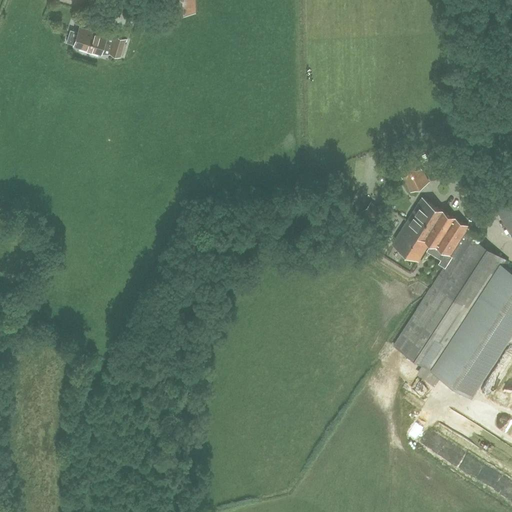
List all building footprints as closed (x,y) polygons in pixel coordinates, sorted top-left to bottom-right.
[(166,0),(167,14),(196,12),(195,0),(166,0)] [(71,29),(69,35),(67,42),(74,44),(74,45),(101,54),(103,47),(111,49),(110,52),(120,56),(126,38),(115,35),(113,42),(106,40),(107,35),(80,26),(78,31),(71,29)] [(413,151),(395,160),(410,191),(429,182),(413,151)] [(464,232),(469,225),(422,196),(393,244),(418,260),(430,241),(452,255),(375,375),(417,402),(436,373),(469,394),(511,328),(511,270),(506,266),(509,261),(464,232)] [(511,196),(495,206),(511,237),(511,244),(508,247),(511,253),(511,252),(511,196)] [(363,210),(379,223),(387,213),(371,200),(363,210)] [(448,413),(454,417),(450,425),(485,445),(493,432),(451,408),(448,413)] [(511,440),(511,425),(487,411),(480,423),(511,440)] [(431,427),(423,440),(465,465),(472,452),(431,427)] [(511,466),(511,465),(511,448),(508,446),(500,459),(511,466)] [(486,482),(511,499),(511,481),(495,470),(486,482)]
